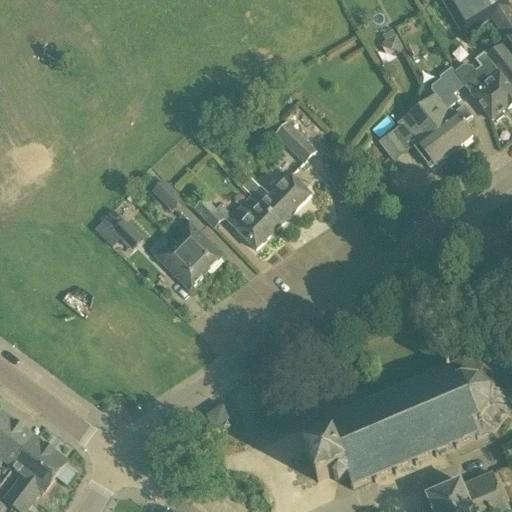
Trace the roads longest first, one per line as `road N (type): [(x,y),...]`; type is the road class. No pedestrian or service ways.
road 1 (residential): [(115,457),(511,175)]
road 2 (tertiary): [(115,457),(0,375)]
